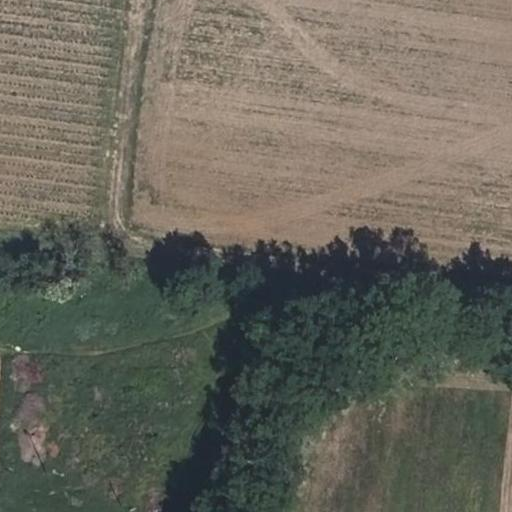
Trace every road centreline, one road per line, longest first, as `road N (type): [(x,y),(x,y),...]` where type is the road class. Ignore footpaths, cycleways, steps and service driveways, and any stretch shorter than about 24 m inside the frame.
road 1 (track): [(511,285),(133,239),(117,226),(113,199),(136,0)]
road 2 (track): [(0,275),(113,275),(511,314)]
